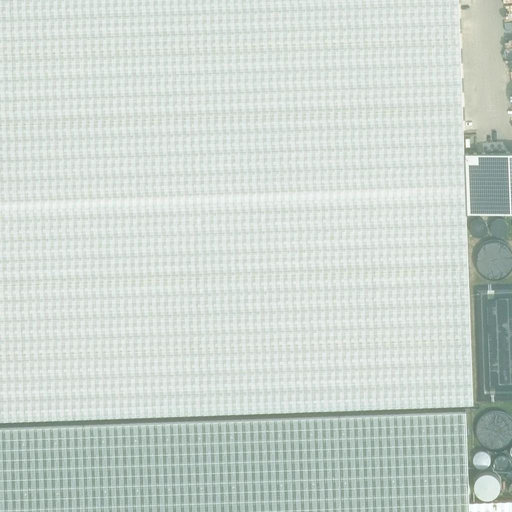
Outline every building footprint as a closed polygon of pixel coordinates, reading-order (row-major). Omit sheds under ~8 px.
[(0,0),(0,419),(473,403),(466,214),(511,212),(511,151),(464,153),(458,0),(0,0)] [(501,219),(499,219),(498,219),(496,219),(495,220),(494,221),(492,222),(492,223),(491,225),(491,226),(490,228),(491,229),(491,231),(492,232),(492,233),(494,234),(495,235),(496,236),(498,236),(499,236),(501,236),(502,236),(504,235),(505,234),(506,233),(507,232),(507,231),(508,229),(508,228),(508,226),(507,225),(507,223),(506,222),(505,221),(504,220),(502,219),(501,219)] [(480,220),(479,220),(477,220),(476,220),(474,221),(473,222),(472,223),(471,224),(470,225),(470,227),(470,228),(470,230),(470,231),(471,233),(472,234),(473,235),(474,236),(476,237),(477,237),(478,237),(480,237),(482,237),(483,236),(484,235),(485,234),(486,233),(487,231),(487,230),(487,228),(487,227),(487,225),(486,224),(485,223),(484,222),(483,221),(482,220),(480,220)] [(0,511),(511,511),(511,500),(469,502),(466,410),(0,427),(0,511)] [(507,485),(505,483),(510,480),(501,466),(489,473),(499,490),(507,485)]
